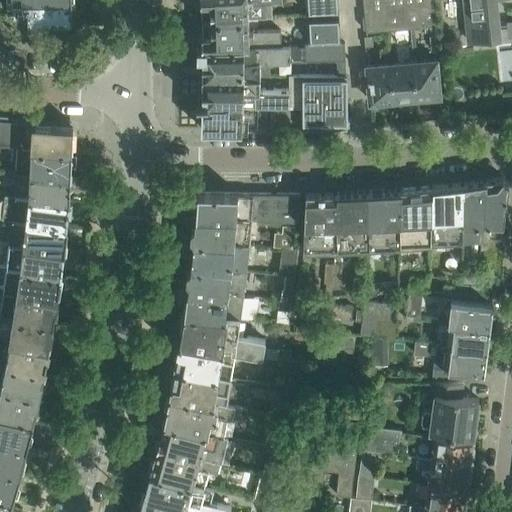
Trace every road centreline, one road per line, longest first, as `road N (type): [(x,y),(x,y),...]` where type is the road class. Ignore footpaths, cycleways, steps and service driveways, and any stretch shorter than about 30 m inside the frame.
road 1 (residential): [(134,161),(511,152)]
road 2 (tertiary): [(134,161),(118,321),(77,511)]
road 3 (residential): [(492,511),(511,336)]
road 4 (residential): [(0,81),(136,90)]
